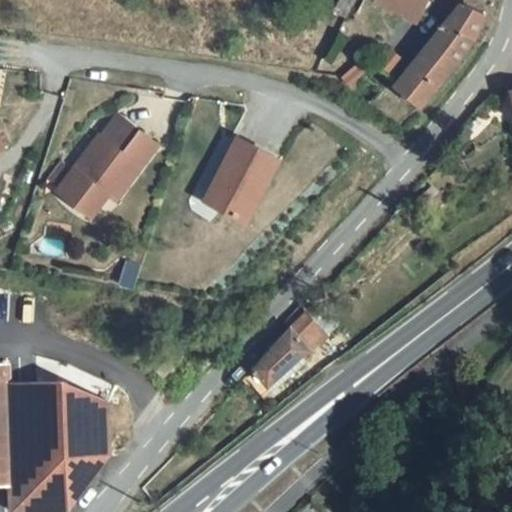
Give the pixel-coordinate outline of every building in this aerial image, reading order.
[(393,0),(421,13),(428,0),(393,0)] [(468,0),(462,0),(455,14),(477,29),(489,11),(468,0)] [(460,54),(477,29),(455,14),(436,35),(460,54)] [(436,35),(402,72),(399,75),(420,94),(460,54),(436,35)] [(362,43),(343,66),(357,78),(376,55),(362,43)] [(506,98),(502,94),(496,87),(478,103),(484,109),(489,114),(506,98)] [(63,180),(62,182),(97,207),(126,168),(134,173),(162,134),(144,122),(122,107),(118,110),(105,128),(103,127),(76,163),(65,154),(52,171),(63,180)] [(250,215),(281,153),(240,132),(224,163),(226,164),(211,195),(250,215)] [(118,283),(133,288),(141,265),(126,260),(118,283)] [(283,313),(289,320),(305,303),(299,297),(283,313)] [(330,327),(305,303),(289,320),(253,362),(277,378),(307,348),(330,327)] [(253,362),(245,370),(275,393),(312,356),(307,348),(277,378),(253,362)] [(10,506),(67,503),(107,451),(105,395),(61,375),(5,379),(4,365),(0,364),(0,476),(9,476),(10,506)]
